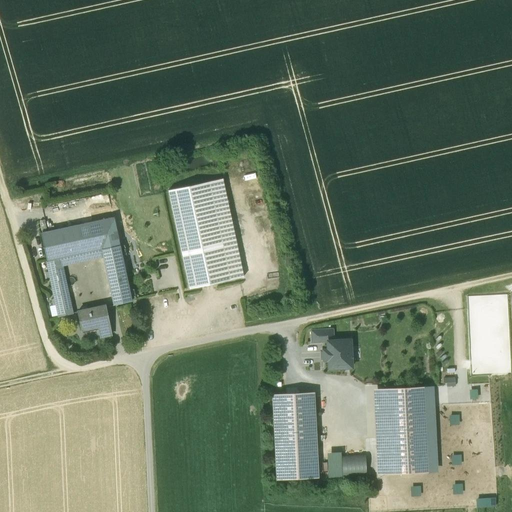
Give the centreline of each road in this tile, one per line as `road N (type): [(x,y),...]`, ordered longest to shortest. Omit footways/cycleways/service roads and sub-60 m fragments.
road 1 (track): [(64,371),(47,349),(0,176)]
road 2 (track): [(511,279),(360,311)]
